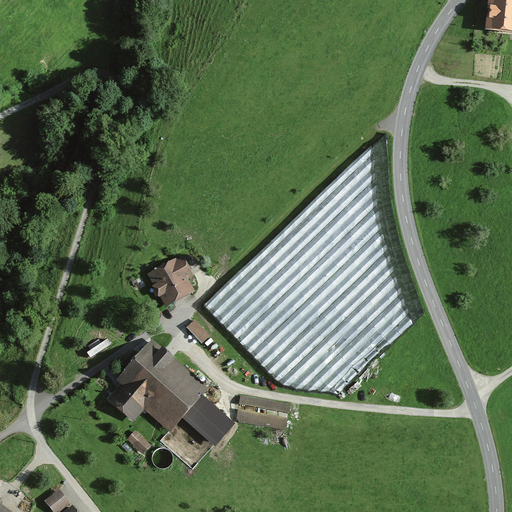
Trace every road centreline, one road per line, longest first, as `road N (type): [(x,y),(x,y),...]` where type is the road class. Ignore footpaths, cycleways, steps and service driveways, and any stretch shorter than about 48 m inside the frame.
road 1 (track): [(0,116),(86,73),(99,81),(93,170),(29,417),(38,441),(94,511)]
road 2 (tertiary): [(459,0),(416,74),(400,161),(419,266),(470,393)]
road 3 (track): [(476,411),(304,403),(239,391),(222,385),(168,321)]
road 4 (residential): [(184,310),(0,439)]
road 5 (tertiary): [(470,393),(497,511)]
